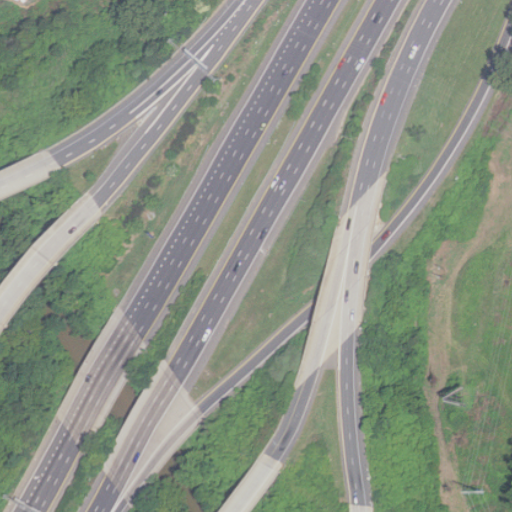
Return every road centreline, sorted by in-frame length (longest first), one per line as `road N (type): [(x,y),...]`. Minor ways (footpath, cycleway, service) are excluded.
road 1 (motorway): [(201,409),(401,219),(466,122),(511,20)]
road 2 (motorway): [(172,378),(387,0)]
road 3 (motorway): [(321,0),(133,329)]
road 4 (motorway): [(240,9),(98,203)]
road 5 (motorway): [(240,9),(155,93),(59,161)]
road 6 (motorway): [(365,195),(392,97),(438,0)]
road 7 (motorway): [(314,373),(355,208),(365,195)]
road 8 (motorway): [(98,203),(0,341)]
road 9 (motorway): [(362,505),(348,338)]
road 10 (motorway): [(348,338),(365,195)]
road 11 (motorway): [(133,329),(73,436)]
